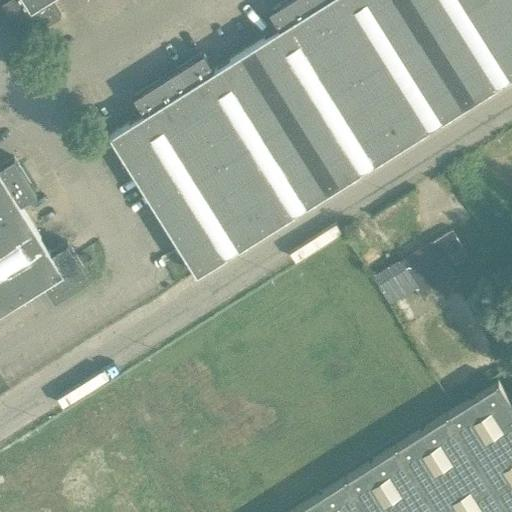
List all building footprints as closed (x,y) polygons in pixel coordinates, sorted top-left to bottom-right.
[(4,0),(25,32),(60,10),(53,0),(4,0)] [(197,269),(511,71),(511,0),(283,0),(270,9),(280,25),(214,67),(203,50),(134,94),(144,110),(110,132),(197,269)] [(50,250),(19,201),(36,191),(14,155),(0,163),(0,308),(43,281),(54,298),(89,275),(67,240),(50,250)] [(457,227),(373,267),(388,299),(419,284),(421,290),(475,264),(457,227)] [(352,242),(371,268),(387,257),(367,231),(352,242)] [(511,511),(511,400),(498,379),(286,511),(511,511)] [(143,511),(178,511),(146,457),(120,472),(143,511)]
